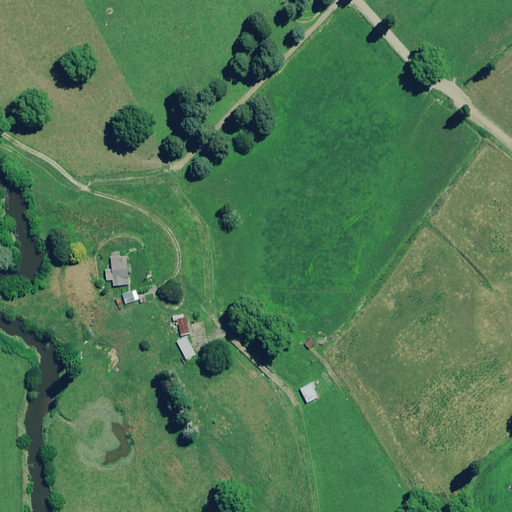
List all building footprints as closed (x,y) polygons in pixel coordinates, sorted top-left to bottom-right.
[(127,255),(111,257),(112,269),(105,269),(106,281),(113,280),(113,287),(131,285),(127,255)] [(137,290),(122,295),(125,304),(140,299),(137,290)] [(124,308),(120,297),(115,299),(119,310),(124,308)] [(173,322),(175,322),(175,326),(178,326),(180,336),(190,334),(186,313),(172,316),(173,322)] [(317,340),(311,336),(305,345),(311,349),(317,340)] [(196,355),(186,337),(176,342),(186,361),(196,355)] [(317,387),(314,382),(300,389),(307,403),(317,398),(312,389),(317,387)]
